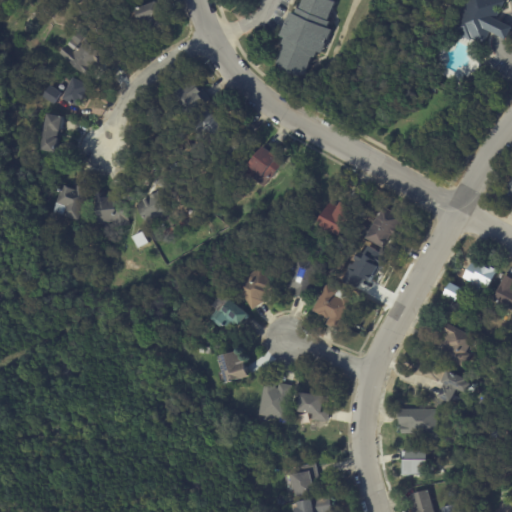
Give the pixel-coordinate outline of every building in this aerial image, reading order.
[(332,10),(328,21),(330,22),(328,28),(332,30),(322,54),(317,52),(315,58),(312,57),(305,75),(298,78),(280,70),(278,65),(277,64),(285,45),(283,45),(284,42),(282,37),(280,36),(290,12),(294,14),(297,8),(300,9),(303,0),(335,0),(336,2),(332,10)] [(502,0),(506,2),(497,20),(505,25),(511,28),(506,40),(499,37),(490,33),(485,45),(472,39),(471,41),(452,31),(467,0),(502,0)] [(159,14),(148,18),(148,19),(143,21),(143,20),(137,22),(133,11),(135,10),(134,9),(138,7),(138,8),(154,2),(155,5),(156,4),(159,11),(158,11),(159,14)] [(109,59),(101,70),(98,67),(88,79),(59,54),(66,45),(66,46),(71,40),(77,32),(109,59)] [(84,92),(76,108),(60,99),(71,79),(87,87),(84,92)] [(199,89),(200,92),(204,92),(209,100),(192,111),(193,113),(188,116),(185,112),(183,113),(169,92),(183,83),(184,85),(192,80),(199,89)] [(60,93),(53,105),(41,98),(48,86),(60,93)] [(208,112),(213,118),(218,114),(224,120),(227,117),(235,125),(211,147),(200,135),(197,138),(187,127),(206,109),(208,112)] [(61,118),(59,130),(62,131),(60,141),(56,140),(53,154),(38,151),(40,137),(39,137),(41,127),(43,127),(46,115),(61,118)] [(243,131),(253,138),(249,144),(252,146),(247,153),(249,154),(245,159),(244,159),(239,167),(232,162),(231,163),(223,156),(235,140),(234,139),(241,130),(243,131)] [(265,149),(277,159),(279,157),(285,162),(265,188),(244,171),(263,147),(265,149)] [(179,168),(175,173),(166,167),(171,161),(179,168)] [(156,185),(163,177),(173,185),(166,193),(156,185)] [(511,204),(502,199),(511,181),(511,204)] [(76,186),(90,191),(83,208),(83,210),(81,215),(80,216),(77,223),(58,215),(55,221),(48,218),(58,195),(55,194),(56,190),(59,191),(61,185),(75,191),(76,186)] [(149,196),(158,192),(171,216),(159,223),(156,217),(145,223),(138,209),(143,206),(141,202),(149,197),(149,196)] [(117,201),(128,200),(130,226),(116,227),(116,224),(110,224),(110,223),(105,223),(105,225),(97,225),(95,194),(104,194),(104,198),(116,197),(116,201),(117,201)] [(342,207),(352,212),(337,239),(317,227),(329,205),(337,209),(339,205),(342,207)] [(394,238),(389,235),(381,250),(364,240),(378,214),(380,215),(383,208),(403,219),(398,229),(394,238)] [(153,242),(159,240),(161,245),(156,248),(153,242)] [(305,300),(293,295),(294,291),(292,290),(290,295),(283,292),(296,257),(320,266),(307,301),(305,300)] [(482,284),(474,279),(473,281),(465,277),(473,262),(481,266),(482,264),(497,272),(488,287),(482,284)] [(269,294),(261,300),(263,303),(250,311),(234,285),(259,268),(272,289),(268,292),(269,294)] [(224,283),(238,273),(240,277),(227,286),(224,283)] [(508,275),(511,277),(511,307),(499,301),(499,302),(495,300),(496,299),(492,297),(505,273),(508,275)] [(453,283),(462,288),(455,300),(443,293),(450,281),(453,283)] [(348,296),(346,299),(348,300),(350,303),(349,305),(351,306),(337,332),(325,325),(327,321),(311,312),(325,286),(336,292),(337,290),(348,296)] [(249,316),(241,325),(240,323),(238,325),(235,323),(233,325),(231,323),(227,328),(222,324),(219,327),(208,318),(216,310),(218,312),(229,299),(249,316)] [(474,338),(471,343),(470,343),(465,351),(471,354),(463,367),(442,354),(447,344),(443,342),(448,334),(443,331),(447,322),(475,338),(474,338)] [(246,366),(250,377),(226,385),(218,359),(242,352),(246,366)] [(459,389),(458,388),(452,402),(440,396),(445,384),(448,385),(449,384),(443,382),(449,370),(468,379),(467,381),(472,383),(468,393),(459,389)] [(281,385),(291,387),(285,421),(258,416),(264,382),(276,384),(275,389),(278,390),(279,385),(281,385)] [(329,410),(327,423),(311,421),(312,416),(296,414),(299,395),(307,396),(308,391),(328,394),(326,407),(329,408),(329,410)] [(427,433),(401,433),(401,424),(399,424),(399,409),(436,409),(436,433),(427,433)] [(404,474),(428,473),(427,450),(403,451),(404,474)] [(317,465),(320,479),(312,481),(315,495),(296,499),(295,490),(293,491),(289,473),(304,470),(303,467),(317,464),(317,465)] [(412,500),(410,494),(427,489),(433,511),(412,511),(411,507),(413,506),(412,500)] [(332,511),(293,511),(298,511),(296,506),(329,497),(332,511)] [(441,511),(440,508),(455,503),(458,511),(441,511)]
